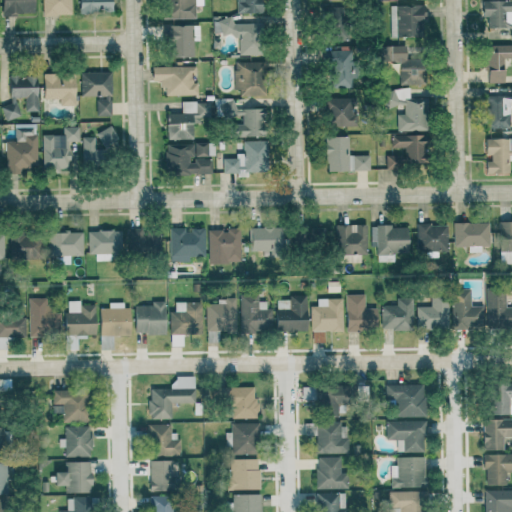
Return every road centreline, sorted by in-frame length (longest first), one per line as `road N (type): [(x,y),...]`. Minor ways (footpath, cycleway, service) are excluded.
road 1 (residential): [(0,368),(511,359)]
road 2 (residential): [(511,194),(0,201)]
road 3 (residential): [(145,199),(133,0)]
road 4 (residential): [(466,198),(458,0)]
road 5 (residential): [(293,198),(291,0)]
road 6 (residential): [(453,360),(456,511)]
road 7 (residential): [(287,511),(285,363)]
road 8 (residential): [(117,366),(120,511)]
road 9 (residential): [(0,42),(135,40)]
